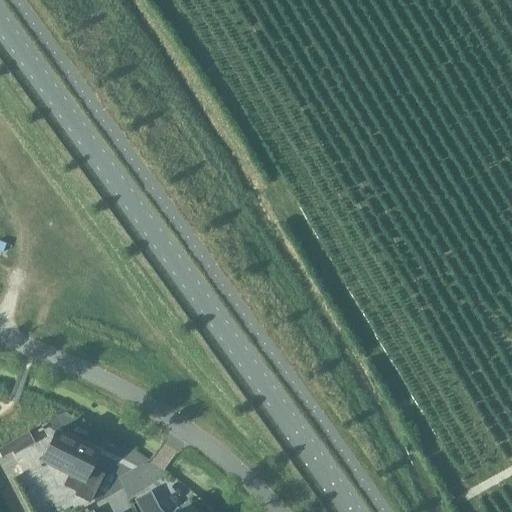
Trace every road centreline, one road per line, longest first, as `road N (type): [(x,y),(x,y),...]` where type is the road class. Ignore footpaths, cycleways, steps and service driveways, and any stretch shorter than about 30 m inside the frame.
road 1 (tertiary): [(352,511),(0,26)]
road 2 (unclassified): [(281,511),(162,412),(0,337)]
